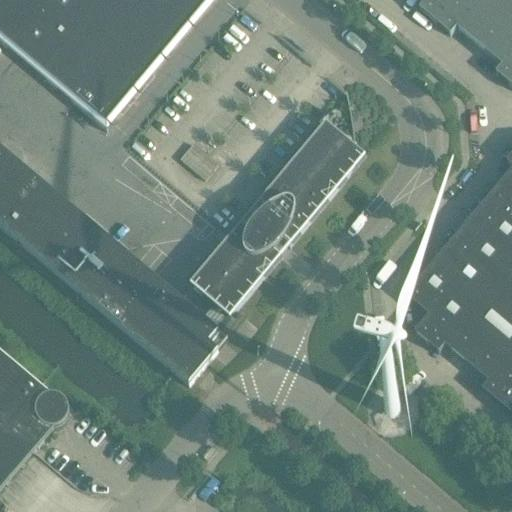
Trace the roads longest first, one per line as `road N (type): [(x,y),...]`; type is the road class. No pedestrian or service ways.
road 1 (unclassified): [(286,376),(297,329),(424,172),(431,149),(410,102),(288,0)]
road 2 (unclassified): [(136,511),(214,417),(286,376)]
road 3 (unclassified): [(438,511),(296,393),(286,376)]
